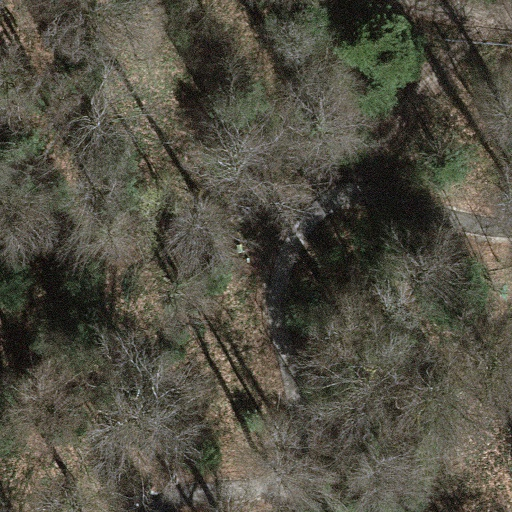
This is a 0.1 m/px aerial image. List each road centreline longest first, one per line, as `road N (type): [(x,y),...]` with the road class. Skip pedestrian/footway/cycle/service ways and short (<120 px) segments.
road 1 (track): [(168,316),(266,0)]
road 2 (track): [(335,0),(456,29),(462,0)]
